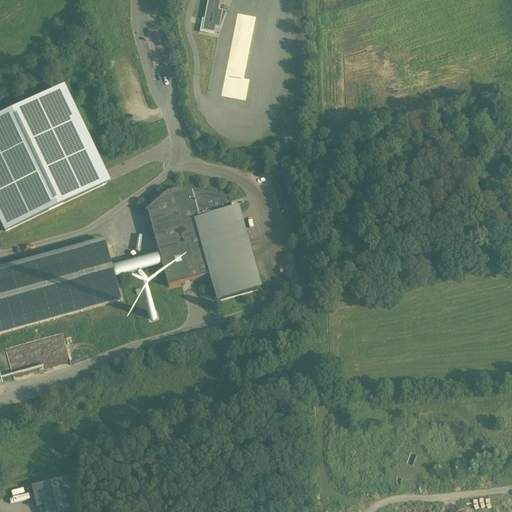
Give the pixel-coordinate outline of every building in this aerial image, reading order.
[(208,0),(202,35),(217,37),(218,29),(223,30),(226,13),(221,13),(223,0),(208,0)] [(61,92),(0,120),(0,223),(5,233),(105,184),(61,92)] [(165,197),(148,213),(169,289),(213,277),(220,302),(258,291),(233,201),(187,192),(182,191),(176,192),(172,193),(169,194),(165,197)] [(106,244),(0,272),(0,335),(122,302),(106,244)] [(67,479),(38,486),(43,508),(44,511),(74,511),(75,511),(67,479)] [(43,508),(38,486),(30,488),(36,509),(43,508)] [(491,511),(502,509),(501,497),(489,498),(491,511)]
